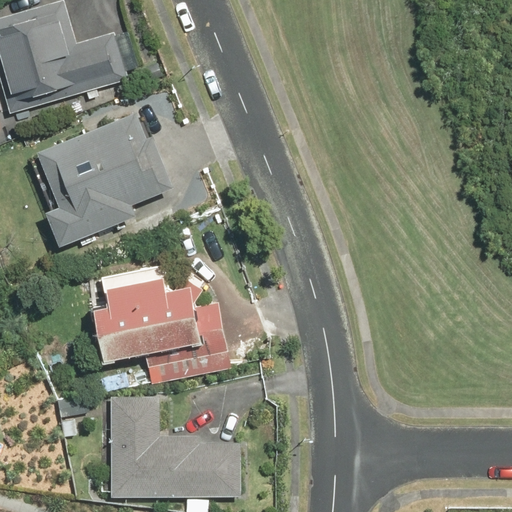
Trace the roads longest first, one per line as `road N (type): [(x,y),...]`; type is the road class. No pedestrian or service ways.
road 1 (residential): [(201,0),(297,236),(329,348),(336,449)]
road 2 (residential): [(511,450),(336,449)]
